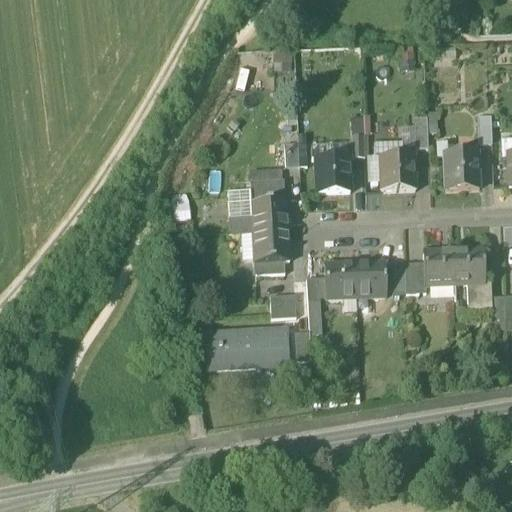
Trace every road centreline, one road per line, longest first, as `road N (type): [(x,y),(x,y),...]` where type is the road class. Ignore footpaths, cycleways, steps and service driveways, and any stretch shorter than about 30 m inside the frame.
road 1 (secondary): [(0,507),(511,416)]
road 2 (track): [(0,313),(79,224),(210,0)]
road 3 (residential): [(511,216),(316,223)]
